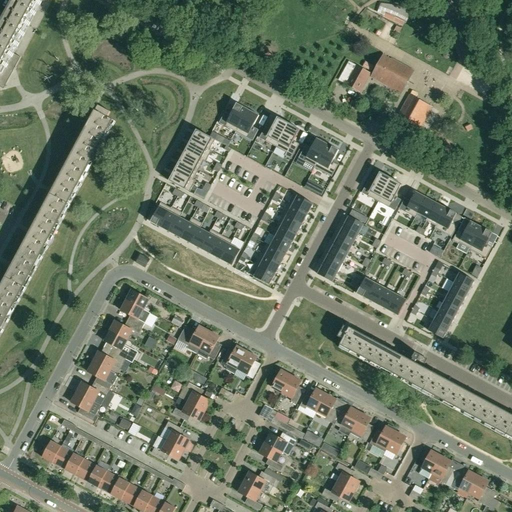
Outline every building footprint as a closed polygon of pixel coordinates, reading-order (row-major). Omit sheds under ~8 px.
[(16,0),(0,31),(0,73),(5,76),(15,57),(13,56),(42,0),(16,0)] [(395,17),(385,13),(385,15),(395,19),(404,24),(405,22),(395,17)] [(480,17),(482,25),(492,22),(489,14),(480,17)] [(463,30),(471,55),(483,52),(474,26),(463,30)] [(384,56),(372,77),(401,92),(412,71),(384,56)] [(365,61),(362,67),(371,71),(374,66),(365,61)] [(339,80),(360,92),(370,73),(349,62),(339,80)] [(410,95),(399,115),(420,127),(424,121),(432,107),(410,95)] [(225,112),(219,123),(236,132),(248,109),(237,104),(231,115),(225,112)] [(0,331),(113,120),(108,117),(110,112),(99,105),(96,111),(95,110),(0,288),(0,331)] [(248,109),(236,132),(253,141),(258,130),(253,127),(259,115),(248,109)] [(265,127),(259,138),(276,147),(289,123),(278,117),(271,130),(265,127)] [(289,123),(276,147),(286,152),(285,156),(291,159),(299,144),(293,141),(300,129),(289,123)] [(197,130),(191,140),(211,151),(212,151),(209,150),(215,140),(209,137),(197,130)] [(305,147),(299,158),(315,166),(314,168),(315,168),(328,144),(317,138),(310,150),(305,147)] [(191,140),(186,150),(206,161),(211,151),(191,140)] [(328,144),(315,168),(332,177),(338,165),(332,162),(339,150),(328,144)] [(186,150),(180,160),(198,170),(204,161),(206,162),(206,161),(186,150)] [(180,160),(175,170),(195,181),(193,180),(198,170),(180,160)] [(175,170),(169,181),(190,192),(195,181),(175,170)] [(368,182),(362,193),(378,202),(391,178),(380,172),(373,185),(368,182)] [(391,178),(378,202),(395,211),(401,200),(395,197),(402,184),(391,178)] [(318,186),(315,192),(321,196),(325,190),(318,186)] [(175,189),(172,194),(178,197),(181,192),(175,189)] [(405,198),(399,209),(415,218),(426,197),(416,192),(411,201),(405,198)] [(288,203),(287,204),(308,214),(313,204),(294,194),(289,204),(288,203)] [(426,197),(415,218),(416,218),(418,214),(427,219),(426,221),(436,203),(426,197)] [(161,203),(151,222),(161,228),(172,207),(171,208),(161,203)] [(436,203),(426,221),(436,226),(435,228),(446,208),(436,203)] [(287,204),(282,214),(302,225),(308,214),(287,204)] [(172,207),(161,228),(171,233),(182,213),(172,207)] [(446,208),(435,228),(451,237),(457,226),(452,223),(457,214),(446,208)] [(182,213),(171,233),(181,239),(192,218),(189,222),(180,217),(183,213),(182,213)] [(283,215),(278,224),(297,235),(302,225),(282,214),(283,215)] [(349,216),(343,226),(359,234),(364,224),(349,216)] [(192,218),(181,239),(191,244),(202,224),(192,218)] [(458,230),(453,241),(459,244),(460,243),(469,248),(469,249),(469,250),(481,227),(470,221),(464,233),(458,230)] [(202,224),(191,244),(201,249),(212,230),(211,230),(210,233),(200,228),(203,224),(202,224)] [(279,225),(273,235),(292,245),(297,235),(278,224),(277,225),(279,225)] [(343,226),(338,235),(353,244),(359,234),(343,226)] [(481,227),(469,250),(486,258),(492,248),(486,244),(492,233),(481,227)] [(212,230),(201,249),(211,255),(222,236),(212,230)] [(267,244),(286,255),(292,245),(273,235),(275,236),(270,246),(267,244)] [(338,235),(333,245),(348,253),(353,244),(338,235)] [(222,236),(211,255),(221,260),(232,241),(222,236)] [(232,241),(221,260),(232,266),(241,250),(231,244),(232,241)] [(261,253),(260,254),(281,265),(286,255),(267,244),(262,254),(261,253)] [(333,245),(328,255),(343,263),(348,253),(333,245)] [(433,246),(429,252),(440,258),(444,251),(433,246)] [(141,254),(136,263),(146,268),(150,259),(141,254)] [(260,254),(255,264),(275,275),(281,265),(260,254)] [(328,255),(323,264),(338,272),(343,263),(328,255)] [(255,264),(249,274),(270,285),(275,275),(255,264)] [(323,264),(317,274),(333,282),(338,272),(323,264)] [(459,273),(454,283),(469,291),(475,281),(459,273)] [(366,278),(357,294),(367,299),(376,283),(366,278)] [(376,283),(367,299),(377,305),(386,289),(376,283)] [(454,283),(449,292),(464,300),(469,291),(454,283)] [(386,289),(377,305),(387,310),(396,294),(386,289)] [(127,300),(144,309),(149,299),(132,290),(127,300)] [(449,292),(444,302),(459,310),(464,300),(449,292)] [(396,294),(387,310),(398,316),(407,300),(396,294)] [(138,319),(144,309),(127,300),(121,310),(133,317),(130,322),(142,328),(145,323),(138,319)] [(444,302),(439,311),(454,319),(459,310),(444,302)] [(439,311),(434,321),(449,329),(454,319),(439,311)] [(175,316),(171,324),(180,329),(184,321),(175,316)] [(142,328),(130,322),(127,327),(115,321),(110,331),(127,340),(132,330),(139,334),(142,328)] [(434,321),(428,331),(444,339),(449,329),(434,321)] [(511,414),(419,365),(421,362),(417,360),(420,355),(415,353),(413,358),(411,361),(349,327),(349,328),(344,325),(338,337),(343,339),(340,345),(454,407),(465,412),(511,437),(511,414)] [(197,354),(209,332),(199,326),(195,334),(190,331),(183,343),(189,346),(187,348),(197,354)] [(183,343),(190,331),(184,328),(178,340),(183,343)] [(124,346),(127,340),(110,331),(105,341),(116,348),(114,353),(126,359),(131,349),(124,346)] [(207,359),(209,357),(214,360),(221,348),(215,345),(220,337),(209,332),(197,354),(207,359)] [(177,338),(171,335),(168,341),(173,344),(177,338)] [(238,369),(247,352),(237,346),(233,354),(227,351),(221,363),(226,366),(226,367),(227,370),(235,374),(238,369)] [(126,359),(114,353),(111,358),(99,352),(94,362),(111,371),(113,366),(120,370),(126,359)] [(238,369),(248,374),(247,375),(253,378),(260,364),(255,362),(257,357),(247,352),(238,369)] [(116,374),(111,371),(94,362),(88,372),(100,378),(97,383),(109,390),(112,385),(113,385),(118,377),(115,375),(116,374)] [(282,393),(291,376),(281,370),(272,387),(282,393)] [(201,375),(198,381),(205,385),(208,378),(201,375)] [(291,376),(282,393),(292,398),(291,401),(296,404),(303,392),(297,389),(301,381),(291,376)] [(109,390),(97,383),(94,389),(82,382),(77,392),(94,402),(101,405),(109,390)] [(188,402),(205,411),(211,401),(199,395),(202,389),(189,383),(186,388),(193,392),(188,402)] [(159,387),(154,384),(152,389),(150,394),(154,396),(159,387)] [(222,388),(219,394),(231,401),(235,395),(222,388)] [(317,411),(326,395),(316,389),(312,397),(306,394),(300,406),(306,409),(307,406),(317,411)] [(94,402),(77,392),(72,403),(83,409),(81,414),(96,422),(98,417),(96,415),(101,405),(94,402)] [(326,395),(317,411),(327,417),(326,420),(331,423),(338,411),(332,408),(336,400),(326,395)] [(200,421),(205,411),(188,402),(183,412),(176,408),(173,414),(185,420),(188,415),(200,421)] [(275,417),(271,414),(273,410),(265,406),(259,416),(272,423),(274,417),(275,417)] [(351,433),(361,413),(351,408),(347,416),(341,413),(335,425),(340,428),(339,431),(349,437),(351,433)] [(351,433),(360,439),(366,441),(373,429),(367,426),(371,419),(361,413),(351,433)] [(285,430),(288,425),(274,417),(272,423),(285,430)] [(65,420),(64,420),(62,425),(74,432),(77,426),(65,420)] [(131,424),(123,420),(120,424),(129,429),(131,424)] [(167,441),(184,450),(190,440),(178,433),(181,428),(169,422),(166,427),(173,431),(167,441)] [(305,434),(288,425),(285,430),(302,439),(305,434)] [(387,449),(396,432),(395,432),(397,429),(389,425),(387,427),(386,427),(382,434),(376,431),(370,444),(375,447),(377,444),(387,449)] [(307,431),(303,439),(319,448),(323,439),(307,431)] [(396,432),(387,449),(397,454),(406,437),(396,432)] [(270,433),(265,443),(282,452),(289,456),(294,446),(297,441),(285,434),(282,440),(270,433)] [(312,444),(302,439),(299,444),(309,449),(312,444)] [(54,463),(62,447),(51,441),(48,446),(46,445),(42,451),(45,452),(42,457),(54,463)] [(179,460),(184,450),(167,441),(162,451),(155,447),(152,453),(164,459),(167,454),(179,460)] [(277,462),(282,452),(265,443),(260,454),(271,460),(269,465),(281,472),(284,466),(277,462)] [(328,446),(325,451),(336,457),(339,451),(328,446)] [(65,470),(74,453),(62,447),(54,463),(65,470)] [(432,473),(441,456),(431,451),(422,468),(419,473),(429,479),(432,473)] [(76,476),(85,459),(74,453),(65,470),(76,476)] [(441,456),(432,473),(442,479),(440,482),(446,485),(453,472),(447,469),(451,462),(441,456)] [(85,459),(76,476),(88,482),(96,466),(85,459)] [(96,466),(88,482),(99,488),(108,472),(106,471),(109,465),(99,460),(96,466)] [(338,483),(355,492),(360,481),(348,475),(351,470),(339,463),(336,469),(343,473),(338,483)] [(387,468),(381,465),(378,472),(384,475),(384,473),(385,473),(387,468)] [(371,468),(368,475),(380,481),(384,475),(371,468)] [(459,476),(453,488),(458,491),(460,488),(470,493),(479,476),(469,471),(464,479),(459,476)] [(108,472),(99,488),(110,494),(119,478),(108,472)] [(244,482),(261,491),(267,481),(274,485),(277,480),(264,473),(262,478),(250,472),(244,482)] [(479,476),(470,493),(480,499),(478,502),(483,505),(490,492),(485,490),(489,482),(479,476)] [(119,478),(110,494),(122,500),(130,484),(119,478)] [(174,479),(171,484),(183,491),(186,485),(174,479)] [(256,501),(261,491),(244,482),(239,492),(251,499),(248,504),(260,511),(263,505),(256,501)] [(349,502),(355,492),(338,483),(332,493),(325,489),(322,494),(334,501),(337,495),(349,502)] [(130,484),(122,500),(133,506),(142,490),(130,484)] [(142,490),(133,506),(143,511),(144,511),(153,496),(142,490)] [(425,497),(412,490),(409,497),(421,503),(425,497)] [(490,492),(483,505),(489,508),(495,495),(490,492)] [(153,496),(144,511),(159,511),(165,502),(153,496)] [(318,502),(313,499),(310,505),(315,507),(318,502)] [(213,500),(210,505),(223,511),(225,506),(213,500)] [(165,502),(159,511),(173,511),(176,508),(165,502)] [(321,511),(328,511),(330,508),(318,502),(315,507),(322,511),(321,511)]
